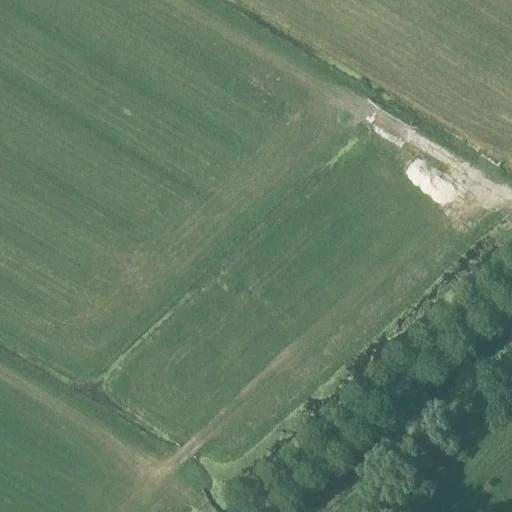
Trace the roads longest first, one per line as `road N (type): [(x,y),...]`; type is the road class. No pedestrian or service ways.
road 1 (track): [(0,381),(151,474),(170,468),(500,195)]
road 2 (unclassified): [(261,511),(511,287)]
road 3 (track): [(249,41),(511,203)]
